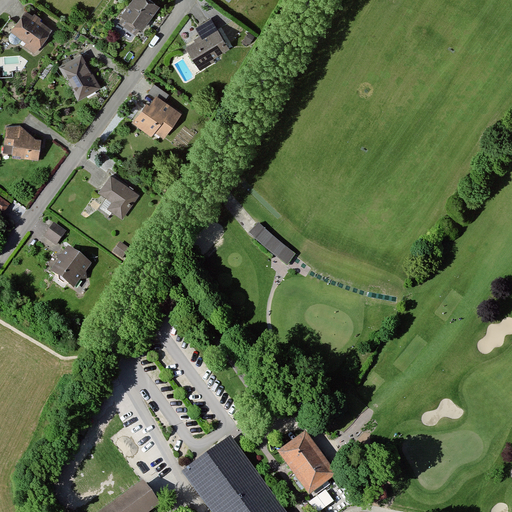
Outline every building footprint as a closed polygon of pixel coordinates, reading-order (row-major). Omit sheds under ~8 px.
[(159,0),(158,0),(127,0),(115,18),(138,33),(159,0)] [(51,26),(23,8),(9,28),(24,38),(22,42),(35,50),(51,26)] [(194,38),(185,43),(199,69),(215,61),(212,55),(230,45),(217,21),(192,34),(194,38)] [(80,49),(57,61),(77,99),(100,86),(80,49)] [(167,92),(153,82),(128,118),(150,133),(153,129),(164,137),(182,110),(163,97),(167,92)] [(21,124),(5,122),(2,140),(11,142),(9,154),(37,158),(40,134),(33,133),(21,124)] [(140,195),(108,170),(95,188),(111,200),(106,206),(122,218),(140,195)] [(0,196),(0,214),(1,215),(9,203),(0,196)] [(287,264),(296,254),(258,221),(250,232),(287,264)] [(66,231),(53,222),(43,236),(57,245),(66,231)] [(90,262),(63,244),(47,268),(74,285),(90,262)] [(304,438),(278,457),(309,499),(335,480),(304,438)] [(282,511),(233,442),(185,476),(210,511),(282,511)] [(140,479),(93,511),(147,511),(159,504),(140,479)] [(325,489),(310,500),(317,511),(333,500),(325,489)]
